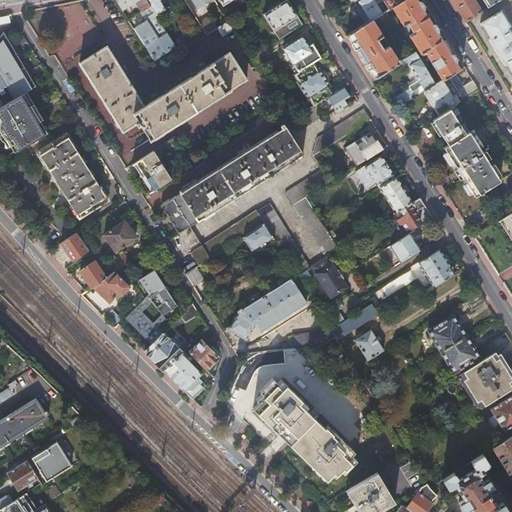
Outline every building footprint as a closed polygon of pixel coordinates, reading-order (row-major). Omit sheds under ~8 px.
[(116,0),(117,2),(122,10),(136,2),(142,11),(141,12),(146,21),(134,29),(154,60),(175,47),(155,15),(145,0),(116,0)] [(145,0),(155,15),(165,9),(158,0),(145,0)] [(285,0),(264,14),(279,39),(303,25),(287,0),(285,0)] [(388,8),(386,6),(379,10),(376,4),(377,3),(375,0),(359,0),(358,2),(364,11),(360,13),(365,22),(371,19),(377,15),(381,13),(384,10),(388,8)] [(382,0),(386,6),(388,8),(390,7),(401,0),(382,0)] [(419,0),(401,0),(390,7),(419,53),(420,53),(421,54),(424,52),(441,80),(448,75),(453,72),(461,68),(432,21),(419,0)] [(452,0),(456,6),(465,20),(483,9),(481,6),(478,8),(473,0),(452,0)] [(381,13),(377,15),(381,22),(389,18),(384,10),(381,13)] [(504,64),(511,76),(511,32),(509,27),(511,26),(501,10),(479,23),(489,39),(488,39),(496,52),(503,65),(504,64)] [(207,35),(217,28),(209,16),(199,23),(207,35)] [(244,23),(240,17),(229,24),(232,28),(232,29),(233,30),(244,23)] [(365,22),(346,35),(373,78),(398,62),(384,39),(378,42),(376,38),(379,37),(380,39),(383,37),(371,19),(365,22)] [(229,24),(228,22),(217,28),(222,35),(232,29),(232,28),(229,24)] [(28,90),(38,85),(30,71),(27,74),(13,51),(16,49),(5,31),(0,36),(0,107),(25,92),(28,90)] [(295,73),(313,62),(321,57),(312,44),(308,46),(302,36),(283,48),(296,69),(294,70),(295,73)] [(149,140),(246,79),(229,52),(142,106),(105,47),(78,64),(121,132),(135,123),(137,126),(139,125),(149,140)] [(27,74),(30,71),(16,49),(13,51),(27,74)] [(250,57),(256,66),(267,58),(262,50),(250,57)] [(397,106),(422,91),(434,84),(415,52),(404,58),(421,86),(417,88),(415,86),(410,89),(388,102),(392,109),(397,106)] [(295,73),(293,75),(298,81),(296,82),(307,101),(309,100),(313,106),(317,103),(327,97),(333,93),(329,87),(331,86),(319,67),(317,69),(313,62),(295,73)] [(456,90),(461,87),(453,72),(448,75),(456,90)] [(438,115),(475,91),(478,90),(472,80),(461,87),(456,90),(448,75),(441,80),(434,84),(422,91),(438,115)] [(350,95),(344,86),(333,93),(327,97),(336,111),(337,113),(344,108),(343,106),(340,102),(344,99),(350,95)] [(25,92),(35,108),(38,106),(28,90),(25,92)] [(443,147),(491,117),(475,91),(438,115),(431,119),(447,144),(443,147)] [(19,150),(49,132),(35,108),(25,92),(0,107),(0,126),(11,146),(15,144),(19,150)] [(313,106),(290,120),(298,132),(325,115),(317,103),(313,106)] [(281,105),(275,109),(283,122),(289,118),(281,105)] [(392,109),(403,126),(407,124),(397,106),(392,109)] [(371,120),(364,109),(317,138),(313,156),(325,148),(371,120)] [(511,150),(491,117),(443,147),(473,196),(478,193),(480,195),(483,193),(482,191),(511,171),(511,150)] [(160,205),(178,233),(303,154),(283,123),(280,126),(282,129),(182,192),(181,190),(179,191),(180,193),(160,205)] [(9,147),(11,146),(0,126),(0,136),(2,140),(7,143),(9,147)] [(374,154),(383,148),(378,139),(375,141),(370,132),(338,152),(349,170),(374,154)] [(79,218),(107,201),(99,189),(102,188),(100,185),(97,187),(65,134),(37,152),(79,218)] [(391,152),(387,146),(383,148),(374,154),(376,158),(355,172),(366,189),(376,183),(379,188),(395,178),(382,158),(391,152)] [(313,156),(318,163),(329,156),(325,148),(313,156)] [(135,162),(153,190),(171,178),(153,151),(135,162)] [(285,193),(326,257),(339,249),(332,239),(329,234),(308,201),(306,197),(316,190),(330,182),(321,169),(285,193)] [(379,188),(395,213),(412,202),(396,177),(395,178),(379,188)] [(318,194),(316,190),(306,197),(308,201),(318,194)] [(417,210),(425,205),(420,197),(412,202),(395,213),(394,214),(400,223),(401,222),(406,230),(410,227),(411,228),(421,222),(416,214),(418,212),(417,210)] [(281,249),(284,255),(297,275),(310,267),(270,203),(257,211),(264,223),(273,237),(281,249)] [(264,223),(257,211),(256,210),(190,252),(199,266),(244,238),(264,223)] [(511,210),(501,217),(511,235),(511,210)] [(124,221),(104,235),(115,252),(135,238),(124,221)] [(273,237),(264,223),(244,238),(252,251),(273,237)] [(85,240),(79,231),(61,243),(72,260),(87,251),(82,243),(85,240)] [(384,249),(395,266),(420,250),(409,233),(384,249)] [(262,259),(266,265),(284,255),(281,249),(262,259)] [(418,262),(433,286),(454,273),(439,249),(418,262)] [(118,269),(120,268),(129,262),(124,255),(113,262),(118,269)] [(325,257),(312,266),(315,271),(314,272),(330,297),(345,287),(340,279),(342,278),(336,269),(335,270),(330,263),(329,263),(325,257)] [(80,271),(91,288),(93,287),(106,278),(94,261),(80,271)] [(195,268),(184,275),(191,287),(203,280),(195,268)] [(176,306),(153,270),(136,281),(159,317),(176,306)] [(106,278),(93,287),(109,303),(117,293),(120,296),(129,287),(114,272),(106,278)] [(264,337),(314,303),(304,288),(299,292),(291,279),(241,310),(241,309),(237,311),(238,313),(228,330),(246,340),(255,326),(257,328),(264,337)] [(480,293),(475,286),(461,295),(465,302),(480,293)] [(480,293),(465,302),(460,305),(464,312),(470,308),(471,310),(485,302),(480,293)] [(372,304),(371,304),(374,308),(379,305),(373,297),(369,300),(372,304)] [(199,314),(192,303),(178,317),(197,337),(198,336),(186,323),(199,314)] [(335,337),(336,339),(377,313),(374,308),(371,304),(342,322),(330,330),(335,337)] [(121,318),(112,309),(107,314),(116,323),(121,318)] [(324,319),(327,324),(330,330),(342,322),(335,312),(324,319)] [(427,331),(440,352),(466,335),(457,320),(456,321),(453,315),(427,331)] [(281,341),(281,349),(319,346),(335,337),(330,330),(327,324),(314,333),(292,334),(292,340),(281,341)] [(367,360),(383,350),(370,331),(355,341),(367,360)] [(496,351),(511,342),(505,332),(491,341),(496,351)] [(161,334),(144,351),(153,361),(163,371),(181,354),(181,353),(161,334)] [(466,335),(440,352),(453,373),(479,357),(476,351),(466,335)] [(201,341),(188,354),(205,370),(218,358),(216,356),(218,354),(218,352),(213,348),(211,347),(209,349),(201,341)] [(456,376),(477,410),(511,387),(511,378),(497,354),(495,352),(479,362),(478,361),(456,376)] [(497,354),(511,378),(511,372),(500,353),(497,354)] [(181,354),(163,371),(173,381),(192,399),(203,388),(198,384),(201,382),(197,378),(201,374),(181,354)] [(253,409),(327,481),(333,475),(336,477),(342,471),(344,474),(357,460),(352,455),(355,452),(328,426),(326,428),(306,409),(309,406),(282,380),(279,383),(273,378),(260,391),(263,394),(257,400),(259,402),(253,409)] [(18,384),(14,379),(7,383),(9,386),(0,392),(0,402),(14,393),(11,389),(18,384)] [(511,395),(491,409),(495,415),(501,424),(505,430),(511,425),(511,395)] [(0,445),(47,417),(45,413),(47,412),(45,409),(43,411),(35,397),(0,418),(0,445)] [(86,420),(80,414),(70,421),(74,428),(86,420)] [(501,424),(495,415),(487,420),(492,429),(501,424)] [(511,470),(511,435),(492,448),(500,461),(498,463),(500,466),(502,464),(508,473),(511,470)] [(57,441),(31,457),(46,481),(71,465),(57,441)] [(454,472),(442,480),(448,489),(456,484),(458,488),(457,489),(464,499),(459,502),(464,511),(469,508),(471,511),(506,511),(509,511),(503,501),(498,505),(496,501),(493,503),(490,498),(492,496),(490,494),(491,494),(489,490),(494,487),(488,477),(483,480),(479,475),(484,471),(482,469),(489,464),(482,454),(471,461),(476,468),(458,479),(454,472)] [(38,477),(27,460),(6,472),(17,490),(38,477)] [(377,472),(349,489),(362,511),(377,511),(395,502),(377,472)] [(433,494),(426,483),(407,494),(412,498),(406,508),(411,511),(424,511),(432,502),(426,498),(433,494)] [(51,500),(61,494),(55,486),(46,491),(51,500)] [(12,499),(0,506),(0,511),(50,511),(45,504),(38,509),(26,490),(12,499)] [(7,492),(0,496),(0,506),(12,499),(7,492)]
